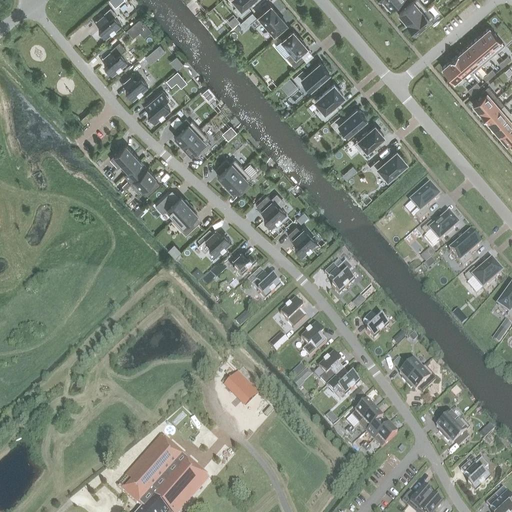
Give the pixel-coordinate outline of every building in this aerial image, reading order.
[(241,18),(250,10),(246,5),(251,0),(232,0),(237,5),(233,9),(241,18)] [(382,0),(390,8),(399,0),(382,0)] [(418,0),(414,0),(398,14),(407,24),(425,8),(418,0)] [(254,28),(262,21),(274,35),(286,24),(270,6),(250,23),(254,28)] [(110,8),(95,21),(96,21),(97,20),(102,27),(98,30),(105,38),(121,25),(113,17),(116,15),(110,8)] [(434,17),(425,8),(407,24),(415,33),(434,17)] [(244,28),(256,18),(252,13),(240,23),(244,28)] [(140,19),(127,31),(132,37),(146,25),(140,19)] [(481,34),(496,52),(504,46),(489,28),(481,34)] [(299,54),(307,48),(292,31),(281,41),(291,53),(286,58),(294,67),(304,59),(299,54)] [(496,52),(481,34),(473,41),(488,59),(496,52)] [(465,48),(480,66),(488,59),(473,41),(465,48)] [(104,67),(112,75),(127,62),(120,54),(126,50),(119,42),(110,50),(102,57),(101,58),(102,58),(103,57),(108,63),(104,67)] [(159,45),(148,55),(153,61),(165,51),(159,45)] [(106,46),(99,52),(102,57),(110,50),(106,46)] [(480,66),(465,48),(457,55),(469,69),(472,73),(480,66)] [(307,61),(314,55),(310,51),(303,57),(307,61)] [(171,60),(178,68),(183,63),(177,55),(171,60)] [(449,62),(462,76),(469,69),(457,55),(449,62)] [(454,83),(462,76),(449,62),(441,68),(454,83)] [(302,70),(293,78),(300,87),(306,93),(329,73),(320,63),(306,75),(302,70)] [(177,71),(165,81),(171,87),(176,83),(182,78),(177,71)] [(129,88),(125,91),(132,100),(148,87),(141,78),(136,82),(131,76),(131,75),(122,82),(123,83),(123,82),(129,88)] [(317,112),(324,121),(333,113),(330,108),(343,97),(333,85),(314,101),(321,109),(317,112)] [(483,96),(472,105),(479,113),(493,100),(497,97),(488,86),(480,93),(483,96)] [(153,98),(144,106),(145,106),(146,105),(151,111),(147,115),(154,123),(170,110),(162,101),(168,97),(162,90),(153,98)] [(493,100),(479,113),(485,120),(500,108),(503,105),(497,97),(493,100)] [(500,108),(485,120),(492,128),(510,113),(503,105),(500,108)] [(347,136),(366,119),(357,109),(343,121),(339,116),(330,124),(334,129),(338,125),(347,136)] [(89,112),(87,114),(80,120),(84,123),(93,115),(89,112)] [(492,128),(499,136),(511,125),(511,114),(510,113),(492,128)] [(191,121),(189,123),(185,119),(173,130),(177,134),(175,136),(174,138),(177,141),(176,142),(181,147),(199,130),(191,121)] [(511,139),(511,125),(499,136),(506,144),(511,139)] [(372,146),(383,137),(374,126),(353,144),(366,159),(376,151),(372,146)] [(199,130),(181,147),(186,152),(187,151),(190,155),(192,153),(194,151),(199,156),(210,145),(205,140),(207,139),(199,130)] [(109,159),(117,168),(133,153),(125,145),(109,159)] [(406,163),(396,152),(382,164),(379,159),(369,167),(377,176),(381,172),(387,179),(406,163)] [(118,168),(121,165),(127,172),(124,175),(140,161),(133,153),(117,168),(118,168)] [(243,168),(235,160),(230,164),(226,160),(217,168),(221,172),(219,174),(217,176),(220,180),(224,185),(243,168)] [(131,183),(129,184),(130,185),(147,169),(140,161),(124,175),(131,183)] [(251,177),(243,168),(224,185),(229,191),(230,190),(233,193),(235,192),(237,190),(241,194),(250,186),(246,181),(251,177)] [(154,179),(155,177),(147,169),(130,185),(138,193),(141,190),(146,195),(159,184),(154,179)] [(428,211),(441,199),(432,189),(414,205),(423,215),(419,219),(423,223),(432,215),(428,211)] [(278,206),(277,207),(266,195),(255,205),(260,210),(260,211),(261,211),(267,216),(265,218),(263,220),(271,228),(286,214),(278,206)] [(165,212),(173,220),(172,221),(185,209),(190,205),(185,200),(184,200),(181,197),(179,198),(177,200),(173,196),(158,210),(162,214),(165,212)] [(180,230),(185,235),(198,223),(193,218),(195,216),(197,214),(193,211),(194,210),(190,205),(185,209),(172,221),(180,230)] [(304,213),(296,219),(301,224),(308,217),(304,213)] [(461,228),(451,217),(438,229),(434,224),(425,232),(429,237),(433,234),(442,244),(461,228)] [(309,235),(303,229),(301,231),(296,226),(287,235),(291,239),(291,240),(292,239),(298,245),(296,246),(294,248),(302,256),(317,243),(309,234),(309,235)] [(215,230),(212,232),(209,229),(198,240),(200,243),(197,246),(198,247),(198,246),(204,253),(209,249),(216,256),(231,242),(223,234),(221,236),(220,237),(214,231),(215,230)] [(452,253),(466,269),(475,261),(471,257),(483,247),(473,235),(452,253)] [(429,249),(420,258),(425,264),(435,255),(429,249)] [(231,260),(232,261),(232,260),(238,266),(233,270),(241,278),(256,265),(249,256),(246,258),(245,260),(239,254),(240,253),(240,252),(231,260)] [(339,296),(354,282),(347,275),(352,270),(345,263),(346,263),(345,262),(337,270),(333,266),(324,274),(328,278),(328,279),(329,278),(335,284),(333,285),(331,287),(339,296)] [(473,269),(464,277),(468,282),(467,284),(476,295),(482,289),(482,290),(501,273),(491,262),(477,274),(473,269)] [(220,264),(210,273),(215,280),(226,270),(220,264)] [(265,300),(280,286),(272,278),(270,280),(269,281),(263,275),(264,275),(263,274),(251,286),(252,286),(265,300)] [(511,289),(500,307),(511,315),(510,317),(511,318),(511,289)] [(361,297),(355,303),(359,307),(365,300),(361,297)] [(280,314),(293,328),(292,329),(293,329),(305,318),(305,317),(304,318),(299,312),(300,311),(302,309),(295,301),(280,314)] [(362,322),(363,323),(364,322),(369,328),(368,329),(366,331),(373,339),(388,326),(381,317),(376,321),(371,316),(371,315),(371,314),(362,322)] [(463,315),(457,321),(461,325),(467,320),(463,315)] [(239,319),(235,322),(240,327),(245,322),(243,320),(239,319)] [(505,321),(498,330),(505,335),(511,325),(505,321)] [(308,359),(326,343),(325,342),(325,343),(319,337),(320,335),(323,334),(315,325),(300,339),(307,346),(302,351),(308,358),(308,359)] [(277,353),(288,342),(283,337),(272,347),(277,353)] [(326,387),(343,371),(342,372),(337,366),(338,364),(340,362),(333,354),(318,368),(324,375),(319,380),(326,387),(325,387),(326,387)] [(406,384),(421,370),(413,362),(412,363),(408,358),(399,367),(403,371),(401,373),(399,375),(402,378),(401,379),(406,384)] [(392,364),(396,369),(402,363),(398,359),(392,364)] [(300,365),(296,369),(300,374),(305,369),(300,365)] [(421,370),(406,384),(411,389),(412,388),(415,392),(417,390),(419,388),(423,393),(437,380),(433,376),(424,367),(421,370)] [(338,390),(344,397),(359,383),(352,375),(350,377),(348,378),(343,372),(344,371),(343,371),(326,387),(326,388),(326,387),(333,394),(338,390)] [(305,372),(292,383),(297,389),(303,383),(302,382),(309,376),(305,372)] [(234,378),(222,392),(243,411),(255,396),(234,378)] [(359,390),(350,398),(356,404),(364,396),(359,390)] [(359,425),(374,410),(367,402),(351,416),(359,425)] [(366,433),(382,418),(374,410),(359,425),(366,433)] [(457,422),(450,415),(446,410),(436,420),(440,424),(437,426),(436,428),(439,431),(438,432),(443,437),(461,420),(460,419),(457,422)] [(382,418),(366,433),(373,441),(389,426),(382,418)] [(461,420),(443,437),(448,442),(452,445),(454,444),(456,442),(460,446),(469,438),(464,433),(469,429),(461,420)] [(397,434),(389,426),(373,441),(381,449),(397,434)] [(175,511),(207,477),(161,437),(117,487),(141,509),(138,511),(175,511)] [(464,475),(464,476),(465,475),(470,481),(469,483),(467,484),(474,493),(489,479),(483,472),(487,467),(481,460),(482,460),(481,459),(472,467),(468,463),(460,471),(464,475)] [(401,501),(413,511),(418,511),(432,496),(423,487),(415,496),(410,492),(401,501)] [(489,509),(490,510),(491,509),(493,511),(511,511),(511,508),(509,505),(511,501),(511,499),(507,494),(507,493),(498,501),(494,496),(485,504),(490,509),(489,509)] [(432,496),(418,511),(434,511),(442,504),(432,496)]
